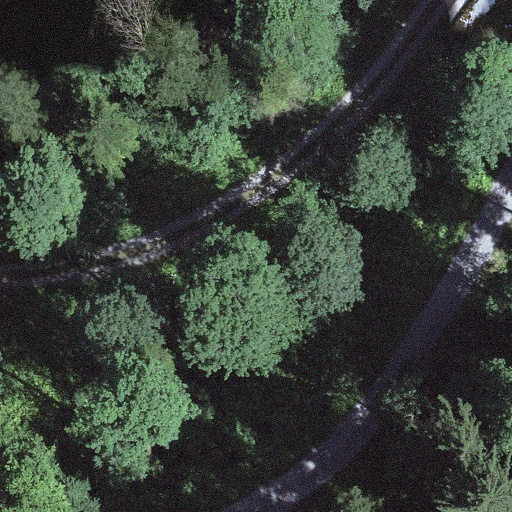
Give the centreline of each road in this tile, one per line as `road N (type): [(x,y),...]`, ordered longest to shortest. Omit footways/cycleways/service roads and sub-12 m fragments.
road 1 (track): [(440,0),(382,78),(217,245),(0,268)]
road 2 (track): [(244,511),(329,457),(376,401),(511,168)]
